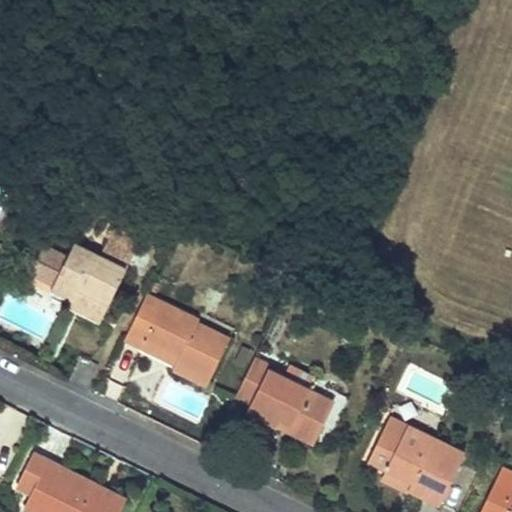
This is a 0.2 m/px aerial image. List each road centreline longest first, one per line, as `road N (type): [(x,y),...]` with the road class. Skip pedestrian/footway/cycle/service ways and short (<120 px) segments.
road 1 (residential): [(281,511),(0,377)]
road 2 (track): [(477,0),(390,239)]
